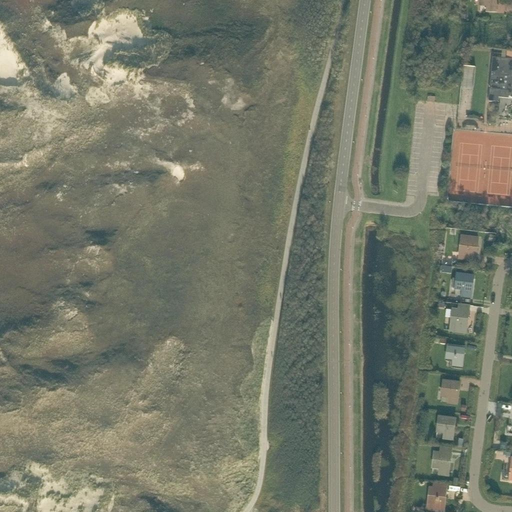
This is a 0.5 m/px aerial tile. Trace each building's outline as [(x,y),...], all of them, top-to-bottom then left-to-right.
[(479,0),(480,6),(480,5),(486,5),(486,12),(496,12),(497,6),(497,5),(496,5),(496,0),(479,0)] [(511,59),(500,58),(492,58),(490,89),(499,90),(511,91),(511,87),(511,59)] [(477,246),(478,239),(462,237),(459,260),(466,261),(466,254),(477,256),(477,255),(476,255),(477,246)] [(458,275),(458,274),(457,273),(455,290),(456,290),(456,289),(462,290),(461,296),(471,297),(471,291),(472,291),(473,276),(473,277),(458,275)] [(451,326),(450,331),(459,332),(466,333),(467,327),(468,327),(468,326),(467,326),(468,316),(469,313),(469,311),(458,310),(458,311),(453,310),(453,309),(451,326)] [(448,345),(446,362),(447,362),(447,361),(453,361),(452,368),(462,369),(462,363),(463,363),(463,362),(464,347),(464,348),(449,346),(449,345),(448,345)] [(444,382),(444,381),(441,397),(442,397),(442,396),(459,398),(458,398),(460,383),(459,383),(459,384),(444,382)] [(439,418),(440,416),(439,416),(437,433),(438,432),(454,434),(453,434),(455,418),(455,420),(439,418)] [(435,453),(435,452),(432,469),(433,469),(433,468),(449,470),(450,469),(449,469),(451,454),(450,454),(450,455),(435,453)] [(430,488),(431,488),(430,488),(428,505),(429,505),(429,504),(431,504),(430,510),(441,511),(443,511),(445,506),(445,505),(444,505),(446,490),(430,488)]
